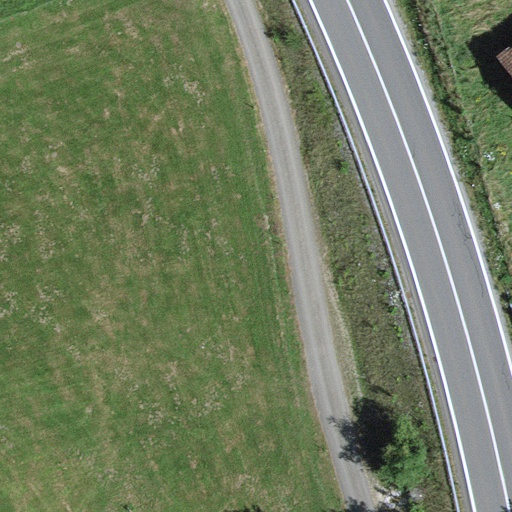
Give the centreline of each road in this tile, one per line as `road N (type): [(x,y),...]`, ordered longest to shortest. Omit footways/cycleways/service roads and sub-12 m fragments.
road 1 (trunk): [(507,511),(450,291),(343,0)]
road 2 (unclassified): [(233,0),(252,42),(334,432),(362,511)]
